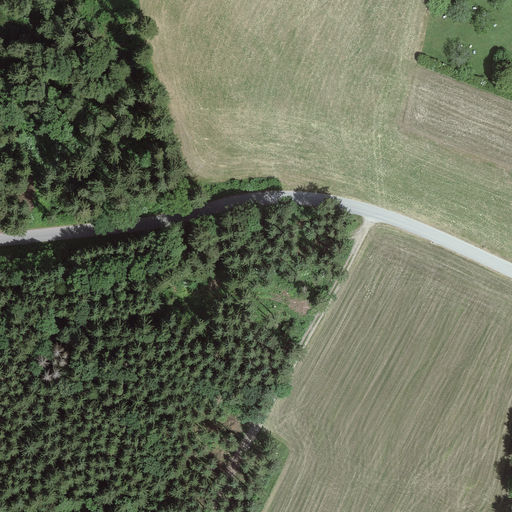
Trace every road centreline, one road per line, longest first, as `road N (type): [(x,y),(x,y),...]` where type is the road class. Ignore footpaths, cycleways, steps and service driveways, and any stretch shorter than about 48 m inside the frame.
road 1 (unclassified): [(511,271),(398,220),(321,197),(266,195),(163,224),(0,242)]
road 2 (track): [(373,211),(210,511)]
